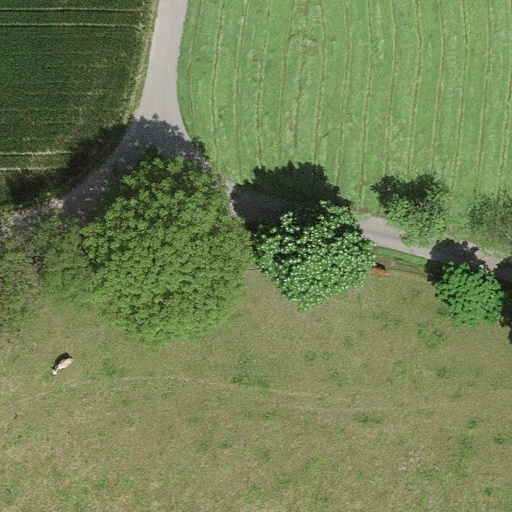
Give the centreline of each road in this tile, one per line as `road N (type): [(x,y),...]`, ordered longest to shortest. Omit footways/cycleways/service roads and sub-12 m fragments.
road 1 (unclassified): [(511,270),(386,234),(228,207),(153,171)]
road 2 (unclassified): [(173,0),(153,171)]
road 3 (unclassified): [(153,171),(67,220),(0,231)]
